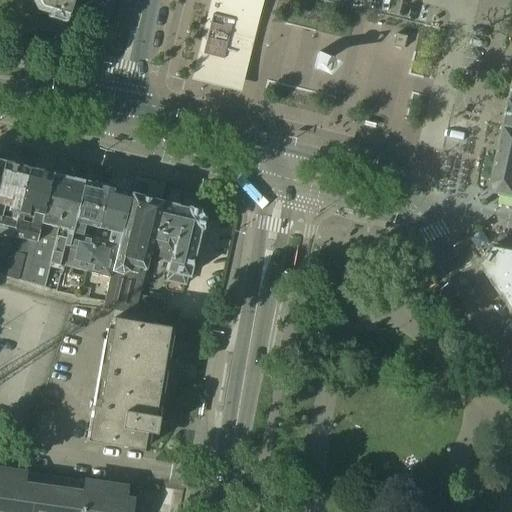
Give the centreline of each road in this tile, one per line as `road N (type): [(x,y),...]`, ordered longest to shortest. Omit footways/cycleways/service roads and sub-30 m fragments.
road 1 (secondary): [(285,186),(220,511)]
road 2 (residential): [(450,0),(468,4),(427,198)]
road 3 (secondary): [(294,149),(119,106)]
road 4 (secondary): [(110,146),(285,186)]
road 5 (residential): [(427,198),(410,179),(294,149)]
road 6 (residential): [(285,186),(412,220)]
road 7 (secondary): [(119,106),(0,83)]
